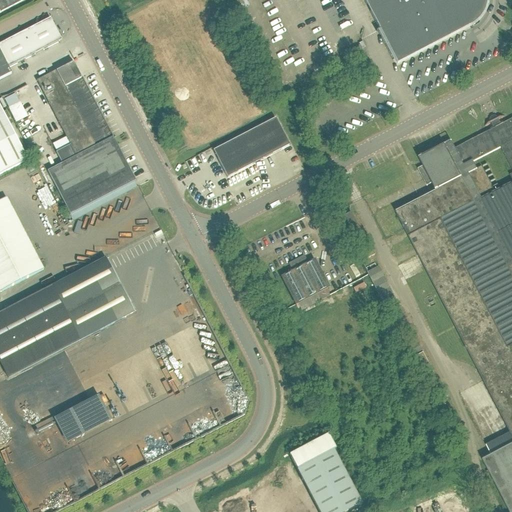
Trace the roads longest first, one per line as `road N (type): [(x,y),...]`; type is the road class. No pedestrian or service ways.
road 1 (tertiary): [(124,511),(239,451),(261,424),(260,366),(195,237)]
road 2 (unclassified): [(195,237),(511,73)]
road 3 (unknown): [(230,183),(503,30)]
road 4 (tertiary): [(195,237),(71,0)]
road 5 (unknown): [(497,0),(457,35),(389,72)]
